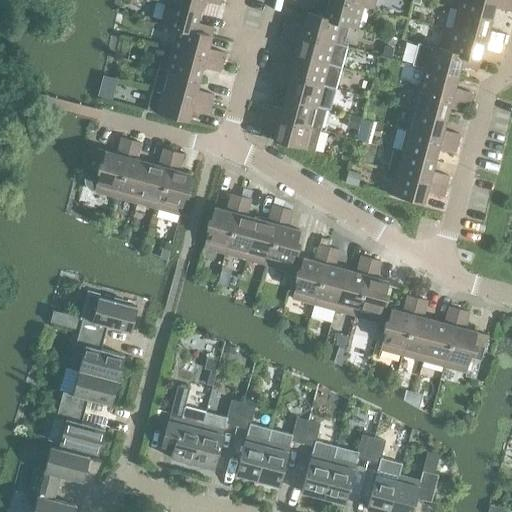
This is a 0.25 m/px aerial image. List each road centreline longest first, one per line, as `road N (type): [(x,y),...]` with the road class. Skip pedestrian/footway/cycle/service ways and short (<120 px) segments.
road 1 (residential): [(224,151),(249,158),(443,277)]
road 2 (residential): [(443,277),(490,90),(511,70)]
road 3 (residential): [(120,488),(162,322)]
road 4 (residential): [(104,118),(224,151)]
